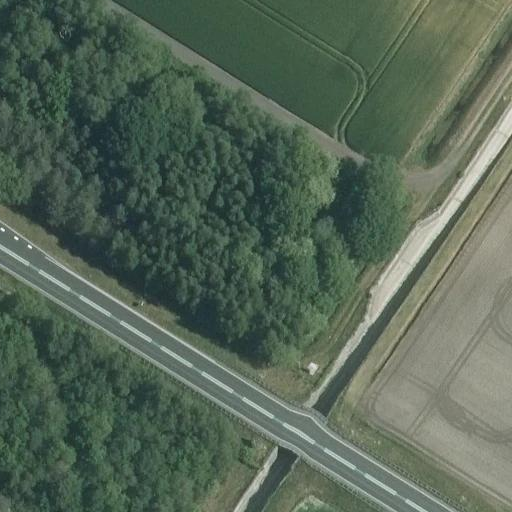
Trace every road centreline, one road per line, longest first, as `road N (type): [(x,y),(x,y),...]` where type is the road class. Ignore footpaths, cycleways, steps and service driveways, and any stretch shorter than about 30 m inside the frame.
road 1 (trunk): [(422,511),(0,245)]
road 2 (unclassified): [(247,511),(511,116)]
